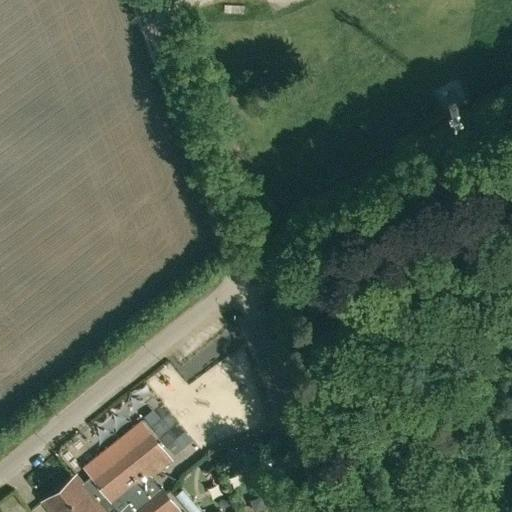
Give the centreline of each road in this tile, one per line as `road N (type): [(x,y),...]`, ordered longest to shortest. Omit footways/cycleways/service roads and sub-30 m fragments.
road 1 (unclassified): [(0,472),(240,277),(253,304)]
road 2 (track): [(240,277),(149,22)]
